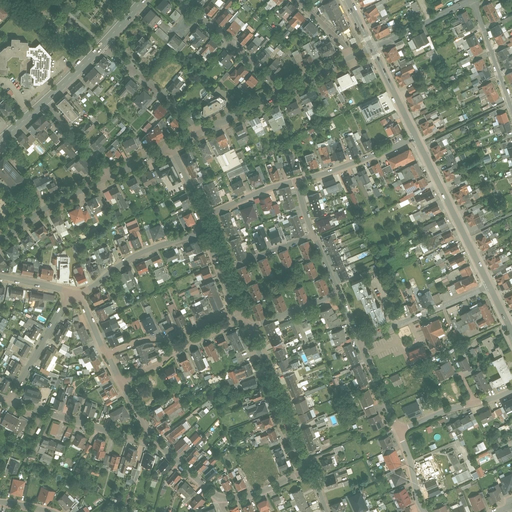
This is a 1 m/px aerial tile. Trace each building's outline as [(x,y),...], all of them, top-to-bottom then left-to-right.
[(172,5),(166,0),(162,0),(157,6),(165,13),(172,5)] [(216,0),(212,0),(204,9),(212,16),(219,8),(218,8),(215,5),(218,1),(216,0)] [(230,0),(228,0),(225,3),(223,5),(227,9),(233,2),(230,0)] [(336,0),(332,0),(324,4),(324,5),(322,6),(325,12),(328,11),(332,20),(343,14),(336,0)] [(289,2),(280,11),(284,15),(287,11),(289,13),(295,8),(289,2)] [(492,2),(483,6),(487,14),(496,9),(494,7),(492,2)] [(0,17),(2,19),(9,13),(0,4),(0,17)] [(376,6),(365,12),(367,17),(375,14),(379,12),(378,9),(376,6)] [(162,19),(151,9),(145,16),(146,16),(144,18),(143,18),(154,28),(162,19)] [(175,9),(169,16),(175,22),(177,19),(174,17),(178,12),(175,9)] [(496,9),(487,14),(491,22),(500,17),(496,9)] [(227,10),(217,21),(223,26),(232,15),(227,10)] [(299,11),(293,17),(293,18),(289,22),(290,24),(294,27),(298,23),(299,24),(305,18),(299,11)] [(467,11),(458,15),(461,20),(462,23),(470,19),(467,11)] [(343,14),(332,20),(335,25),(337,24),(341,31),(344,30),(348,38),(354,35),(343,14)] [(375,14),(367,17),(370,23),(377,19),(376,16),(375,14)] [(462,23),(454,27),(457,35),(464,32),(474,27),(471,19),(470,19),(462,23)] [(235,21),(232,24),(233,24),(228,30),(233,35),(239,29),(241,27),(235,21)] [(242,28),(241,29),(243,32),(247,28),(250,25),(247,22),(242,28)] [(306,26),(304,28),(312,36),(318,30),(310,22),(306,26)] [(380,24),(373,28),(375,33),(383,30),(381,27),(380,24)] [(499,24),(491,29),(495,37),(503,32),(502,29),(499,24)] [(205,33),(198,27),(192,33),(197,38),(192,43),(197,47),(202,41),(207,36),(207,35),(204,33),(205,33)] [(165,33),(159,28),(155,32),(161,38),(165,33)] [(253,34),(247,28),(243,32),(244,32),(238,39),(244,44),(253,34)] [(282,35),(284,38),(290,32),(287,30),(282,35)] [(375,33),(378,38),(385,35),(383,30),(375,33)] [(424,32),(418,35),(422,45),(429,41),(424,32)] [(503,32),(495,37),(499,45),(508,40),(504,32),(503,32)] [(168,42),(167,44),(174,50),(177,48),(183,41),(175,34),(168,42)] [(354,35),(348,38),(351,43),(356,40),(354,35)] [(418,35),(411,39),(416,48),(422,45),(418,35)] [(475,35),(466,39),(469,44),(470,47),(479,43),(475,35)] [(255,40),(248,47),(253,52),(260,44),(263,41),(257,36),(254,39),(255,40)] [(146,41),(142,37),(139,40),(141,42),(135,48),(138,51),(137,52),(139,54),(141,53),(143,55),(144,53),(145,54),(151,47),(150,47),(151,45),(149,43),(151,41),(148,39),(146,41)] [(50,56),(39,44),(35,48),(28,47),(29,45),(27,44),(27,42),(19,41),(19,38),(11,38),(11,45),(7,45),(5,47),(4,46),(0,50),(0,73),(1,74),(8,75),(9,68),(7,68),(7,60),(12,55),(19,56),(19,58),(26,58),(26,55),(32,55),(36,59),(35,65),(32,68),(31,74),(26,74),(22,77),(22,83),(25,87),(31,87),(35,84),(35,83),(40,83),(40,82),(42,82),(44,81),(45,81),(49,77),(50,56)] [(263,41),(260,44),(263,47),(269,40),(266,38),(263,41)] [(203,48),(200,52),(208,59),(217,48),(216,47),(218,45),(211,39),(203,48)] [(326,42),(323,44),(321,40),(316,43),(318,47),(318,48),(323,58),(332,53),(329,47),(326,42)] [(183,41),(177,48),(180,51),(186,44),(183,41)] [(336,51),(331,41),(328,43),(327,42),(326,42),(329,47),(332,53),(336,51)] [(310,43),(310,42),(304,45),(306,49),(307,48),(309,53),(313,60),(320,56),(316,49),(316,48),(313,49),(310,43)] [(470,47),(471,48),(468,50),(471,55),(474,54),(474,55),(483,50),(479,43),(470,47)] [(272,52),(269,56),(273,59),(278,53),(281,50),(277,46),(272,52)] [(395,46),(384,52),(387,57),(397,52),(395,46)] [(507,47),(499,52),(503,59),(511,54),(511,47),(508,49),(507,47)] [(266,48),(258,57),(264,62),(269,56),(272,52),(269,50),(266,48)] [(308,53),(306,50),(301,53),(308,65),(314,62),(313,60),(309,53),(308,53)] [(433,50),(428,52),(433,64),(438,61),(433,50)] [(232,56),(225,51),(219,58),(227,65),(226,66),(229,69),(233,64),(229,59),(232,56)] [(397,52),(387,57),(389,62),(397,59),(398,62),(400,61),(399,58),(401,57),(400,57),(397,52)] [(303,59),(300,53),(299,53),(294,56),(297,62),(303,59)] [(511,54),(503,59),(507,67),(511,64),(511,54)] [(104,57),(101,60),(98,63),(104,68),(106,65),(108,66),(110,63),(104,57)] [(274,60),(269,67),(269,68),(270,69),(272,69),(277,73),(282,68),(278,65),(281,62),(279,60),(277,58),(274,60)] [(483,58),(474,63),(478,70),(487,66),(483,58)] [(407,62),(400,65),(402,69),(412,64),(410,60),(407,62)] [(370,68),(367,63),(363,65),(365,70),(362,72),(363,75),(363,76),(364,75),(368,82),(371,81),(377,78),(372,67),(370,68)] [(402,69),(403,72),(396,76),(399,81),(410,76),(409,73),(414,70),(412,65),(412,64),(402,69)] [(363,65),(353,70),(355,75),(358,74),(360,77),(363,75),(362,72),(365,70),(363,65)] [(242,66),(237,71),(236,70),(231,76),(234,79),(235,78),(238,80),(241,75),(243,77),(247,73),(248,71),(242,66)] [(487,66),(478,70),(480,73),(482,78),(491,74),(487,66)] [(101,74),(94,67),(86,76),(86,77),(84,79),(88,83),(90,81),(93,83),(95,81),(96,82),(100,79),(98,77),(101,74)] [(227,72),(221,79),(224,81),(230,74),(227,72)] [(348,72),(338,77),(339,78),(338,79),(341,85),(342,87),(345,85),(347,89),(354,85),(353,82),(354,81),(351,76),(350,73),(349,74),(348,72)] [(259,80),(252,74),(252,75),(248,79),(246,81),(248,82),(244,87),(245,87),(248,90),(252,86),(253,86),(259,80)] [(410,76),(399,81),(401,86),(414,80),(412,75),(410,76)] [(178,78),(177,77),(174,82),(167,89),(167,90),(170,92),(171,91),(174,94),(183,83),(178,78)] [(138,85),(130,79),(118,94),(121,96),(128,88),(132,92),(138,85)] [(332,80),(325,83),(329,91),(332,90),(333,92),(337,90),(332,80)] [(80,82),(75,86),(80,91),(81,90),(82,91),(85,89),(84,88),(84,87),(80,82)] [(491,82),(482,86),(485,92),(486,94),(495,90),(491,82)] [(325,83),(319,86),(323,97),(325,96),(325,97),(329,95),(327,92),(329,91),(325,83)] [(98,85),(92,91),(96,95),(102,89),(98,85)] [(112,85),(105,93),(108,95),(115,88),(112,85)] [(80,91),(75,86),(70,91),(74,95),(75,96),(75,95),(77,97),(77,96),(79,94),(78,93),(80,91)] [(315,90),(311,91),(307,92),(311,100),(312,99),(315,105),(319,103),(316,99),(315,97),(318,96),(315,90)] [(486,94),(485,95),(487,101),(489,100),(490,102),(499,98),(495,90),(486,94)] [(419,91),(407,97),(411,105),(418,102),(422,100),(423,99),(419,91)] [(144,92),(141,95),(135,100),(139,103),(138,104),(141,108),(142,109),(145,106),(151,98),(144,92)] [(307,92),(301,95),(304,103),(308,110),(314,107),(311,100),(307,92)] [(72,97),(68,93),(64,96),(69,101),(71,100),(73,98),(72,97)] [(217,97),(209,93),(204,97),(203,98),(208,101),(217,97)] [(71,100),(69,101),(64,96),(56,103),(65,112),(63,114),(69,122),(79,113),(80,111),(80,110),(71,100)] [(217,97),(208,101),(208,103),(204,105),(204,109),(202,110),(201,115),(203,116),(208,114),(210,116),(223,109),(223,106),(226,105),(226,100),(220,96),(217,97)] [(379,98),(378,96),(357,106),(361,114),(365,112),(364,110),(370,107),(370,108),(374,106),(376,110),(381,107),(389,104),(385,96),(379,98)] [(13,107),(5,98),(3,99),(6,102),(11,108),(13,107)] [(295,102),(287,106),(289,110),(291,110),(293,114),(301,110),(301,111),(302,110),(297,101),(294,102),(295,102)] [(0,106),(0,107),(6,114),(8,112),(9,112),(12,109),(11,109),(11,108),(6,102),(0,106)] [(418,102),(411,105),(414,111),(421,107),(419,104),(418,102)] [(160,105),(155,111),(157,113),(155,115),(159,119),(166,111),(160,105)] [(145,106),(142,109),(141,108),(138,112),(141,115),(147,108),(145,106)] [(279,106),(271,110),(271,111),(274,117),(269,120),(273,129),(286,123),(282,116),(281,114),(282,114),(279,106)] [(506,112),(497,115),(500,124),(509,121),(506,112)] [(40,116),(33,122),(34,123),(27,129),(31,133),(36,139),(38,137),(42,142),(48,136),(43,131),(41,129),(46,125),(48,127),(47,128),(48,129),(52,125),(42,115),(40,117),(40,116)] [(259,115),(250,119),(256,133),(266,128),(259,115)] [(180,123),(174,118),(173,119),(170,116),(167,119),(170,122),(169,123),(176,129),(180,123)] [(149,132),(141,140),(143,142),(145,145),(153,141),(154,143),(160,140),(159,138),(164,136),(162,130),(167,128),(163,118),(154,127),(149,132)] [(90,120),(79,130),(84,135),(94,125),(90,120)] [(428,121),(420,125),(423,130),(434,124),(433,122),(429,124),(428,121)] [(509,121),(500,124),(502,130),(502,132),(511,129),(509,121)] [(118,125),(122,128),(117,134),(119,136),(127,127),(121,122),(118,125)] [(154,127),(149,123),(145,127),(149,132),(154,127)] [(394,123),(387,126),(388,128),(386,129),(390,136),(401,130),(398,124),(395,125),(394,123)] [(243,124),(235,128),(238,134),(236,136),(241,146),(246,143),(245,140),(249,139),(245,131),(246,131),(243,124)] [(434,124),(423,130),(425,135),(437,129),(434,124)] [(27,137),(22,132),(19,135),(20,136),(17,139),(27,149),(31,145),(28,143),(29,142),(28,142),(26,140),(28,139),(28,138),(27,137)] [(373,145),(367,132),(363,134),(366,141),(363,142),(366,149),(373,145)] [(36,139),(31,133),(27,137),(28,138),(28,139),(32,143),(36,139)] [(58,139),(53,133),(49,137),(54,143),(58,139)] [(230,150),(226,141),(228,140),(225,133),(209,141),(216,156),(219,161),(224,171),(226,171),(241,163),(234,148),(230,150)] [(103,135),(92,144),(96,149),(108,140),(107,139),(106,139),(103,135)] [(354,141),(352,135),(348,136),(352,146),(349,147),(349,148),(352,154),(351,154),(352,155),(359,153),(354,141)] [(133,138),(127,140),(123,142),(127,151),(137,146),(137,145),(134,139),(133,137),(133,138)] [(66,140),(60,145),(60,146),(55,150),(57,153),(62,148),(65,151),(72,146),(66,140)] [(442,140),(438,143),(439,145),(432,148),(434,153),(442,150),(446,148),(442,141),(442,140)] [(211,153),(206,143),(199,146),(203,154),(204,156),(205,156),(205,157),(206,159),(210,157),(210,156),(211,156),(210,154),(211,153)] [(341,143),(330,146),(332,151),(333,155),(335,161),(345,157),(343,150),(341,143)] [(323,147),(319,148),(322,156),(325,163),(327,162),(328,163),(331,162),(331,161),(330,156),(329,152),(332,151),(330,146),(329,145),(323,147)] [(113,146),(106,154),(109,157),(111,155),(113,158),(116,155),(118,157),(121,154),(113,146)] [(450,150),(447,151),(448,153),(444,155),(447,161),(454,157),(450,149),(450,150)] [(76,155),(72,150),(68,154),(72,158),(76,155)] [(409,150),(399,155),(402,162),(403,164),(414,158),(415,156),(414,155),(413,155),(411,151),(411,150),(409,150)] [(442,150),(434,153),(437,159),(444,155),(448,153),(447,151),(447,150),(443,152),(442,150)] [(189,151),(181,155),(192,178),(197,176),(193,169),(199,166),(196,161),(194,162),(189,151)] [(314,152),(306,155),(308,161),(309,161),(311,167),(318,165),(314,152)] [(399,155),(390,159),(393,167),(402,162),(399,155)] [(24,178),(3,157),(0,160),(0,174),(13,189),(24,178)] [(81,157),(76,162),(73,159),(67,163),(70,167),(73,165),(78,171),(81,169),(85,165),(87,164),(81,157)] [(447,161),(446,162),(448,168),(443,171),(445,176),(457,170),(456,168),(457,168),(455,164),(457,163),(454,157),(447,161)] [(163,164),(167,173),(173,184),(180,180),(170,160),(163,164)] [(241,163),(226,171),(229,178),(244,172),(242,166),(241,163)] [(295,164),(292,165),(294,173),(301,171),(299,163),(295,164)] [(379,163),(372,166),(372,167),(375,173),(378,172),(381,176),(385,174),(382,169),(379,163)] [(418,163),(401,171),(405,178),(407,182),(423,174),(418,163)] [(167,173),(163,164),(155,168),(157,170),(160,176),(161,176),(167,173)] [(277,170),(273,171),(271,164),(267,165),(272,180),(273,180),(275,180),(276,179),(280,177),(277,170)] [(85,165),(81,169),(85,173),(89,170),(85,165)] [(289,166),(284,167),(286,175),(294,173),(292,165),(289,166)] [(390,165),(384,168),(387,173),(387,174),(394,171),(390,165)] [(372,185),(365,169),(359,172),(364,184),(367,183),(368,186),(372,185)] [(160,176),(157,170),(154,171),(156,176),(155,177),(158,183),(162,181),(160,176)] [(457,170),(445,176),(448,181),(454,179),(456,178),(456,177),(454,174),(458,172),(457,170)] [(147,172),(141,175),(143,178),(142,178),(145,184),(151,182),(152,184),(156,182),(151,171),(147,173),(147,172)] [(48,172),(43,174),(45,178),(42,179),(34,182),(34,183),(37,189),(37,190),(47,185),(50,191),(58,187),(54,180),(52,181),(48,172)] [(259,173),(249,177),(252,183),(253,183),(255,186),(256,186),(258,185),(259,184),(263,183),(262,180),(259,174),(259,173)] [(203,174),(197,177),(200,183),(206,180),(203,174)] [(407,182),(404,183),(408,192),(416,188),(416,187),(420,185),(421,187),(428,183),(425,177),(424,177),(423,174),(407,182)] [(350,175),(342,178),(348,190),(352,189),(350,184),(353,183),(351,178),(350,175)] [(459,175),(456,177),(456,178),(454,179),(457,185),(458,184),(464,181),(461,175),(459,175)] [(168,184),(165,178),(163,179),(161,176),(160,176),(162,181),(167,190),(171,188),(169,184),(168,184)] [(135,178),(127,181),(131,189),(133,188),(135,192),(140,190),(139,187),(139,186),(138,185),(139,185),(135,178)] [(405,178),(392,184),(394,188),(400,185),(404,183),(407,182),(405,178)] [(335,179),(325,182),(327,187),(329,192),(332,191),(332,192),(336,191),(335,190),(338,189),(339,188),(337,184),(335,179)] [(242,180),(232,184),(236,193),(246,188),(242,180)] [(212,183),(204,186),(208,195),(216,192),(213,187),(212,183)] [(465,185),(460,187),(461,190),(454,193),(457,199),(469,192),(465,185)] [(115,197),(121,194),(117,186),(109,190),(113,198),(115,197)] [(290,187),(281,189),(282,194),(284,199),(292,197),(290,187)] [(469,192),(457,199),(459,204),(464,202),(465,204),(471,201),(470,198),(474,195),(476,199),(479,197),(477,192),(475,189),(469,192)] [(431,190),(416,198),(418,201),(426,197),(428,200),(435,197),(431,190)] [(216,192),(208,195),(212,205),(220,202),(218,198),(216,192)] [(189,200),(186,193),(172,200),(174,203),(181,200),(183,204),(187,201),(189,200)] [(359,207),(353,193),(350,194),(356,208),(359,207)] [(121,194),(115,197),(121,209),(127,206),(124,201),(121,194)] [(317,194),(308,196),(312,206),(320,204),(318,198),(317,194)] [(99,196),(95,198),(94,197),(91,199),(91,200),(88,202),(90,207),(93,214),(105,208),(103,203),(102,204),(99,196)] [(270,197),(261,199),(262,203),(261,204),(263,210),(270,208),(273,207),(272,205),(270,197)] [(292,197),(284,199),(285,205),(287,209),(295,207),(292,197)] [(400,207),(408,203),(406,199),(398,203),(400,207)] [(183,204),(181,204),(184,210),(190,207),(187,201),(183,204)] [(259,211),(256,203),(250,205),(250,207),(253,205),(256,213),(259,211)] [(278,204),(272,205),(273,207),(270,208),(272,215),(280,212),(278,204)] [(320,204),(312,206),(315,216),(323,214),(322,209),(320,204)] [(438,204),(426,211),(428,214),(433,211),(435,214),(442,211),(438,204)] [(80,207),(79,207),(79,206),(78,206),(78,205),(77,206),(76,206),(76,207),(77,208),(69,212),(74,222),(81,219),(84,218),(85,217),(83,212),(80,207)] [(250,207),(247,207),(244,208),(244,209),(242,210),(246,222),(250,220),(251,221),(254,220),(255,219),(258,218),(256,213),(253,205),(250,207)] [(91,218),(87,210),(83,212),(85,217),(84,218),(85,221),(91,218)] [(344,210),(335,213),(337,217),(332,218),(333,221),(346,217),(344,210)] [(473,212),(465,216),(468,221),(479,216),(484,214),(482,210),(477,212),(478,214),(476,215),(476,214),(474,215),(473,212)] [(410,221),(420,218),(419,214),(420,213),(419,211),(408,215),(410,221)] [(192,212),(185,216),(184,213),(179,215),(181,218),(180,218),(185,227),(196,222),(197,221),(192,213),(192,212)] [(228,213),(221,216),(225,226),(233,223),(230,217),(228,213)] [(66,229),(59,215),(56,217),(52,219),(59,233),(66,229)] [(292,217),(290,218),(293,227),(301,224),(298,215),(292,217)] [(449,225),(445,217),(428,225),(429,229),(436,225),(437,227),(440,226),(441,229),(449,225)] [(290,223),(284,225),(286,230),(293,227),(290,218),(288,218),(290,223)] [(331,218),(324,220),(323,220),(317,223),(320,232),(335,225),(333,221),(332,218),(331,218)] [(475,218),(468,221),(471,226),(478,223),(477,220),(475,218)] [(134,220),(126,223),(130,232),(132,231),(135,230),(136,231),(140,230),(137,222),(135,223),(134,220)] [(233,223),(225,226),(228,235),(235,233),(236,232),(235,228),(233,223)] [(301,224),(293,227),(295,231),(293,232),(295,238),(305,234),(301,224)] [(43,225),(35,230),(39,236),(40,238),(46,234),(45,232),(47,231),(43,225)] [(160,225),(151,228),(154,237),(154,238),(158,237),(160,236),(164,234),(160,225)] [(264,227),(257,229),(260,235),(262,234),(263,236),(267,235),(264,227)] [(123,228),(119,229),(122,236),(116,239),(119,246),(117,247),(118,250),(121,249),(122,253),(129,250),(129,249),(126,241),(123,236),(126,235),(123,228)] [(151,228),(145,230),(149,239),(154,237),(151,228)] [(450,228),(434,236),(434,238),(428,241),(430,246),(437,243),(436,242),(441,240),(442,243),(449,239),(449,240),(454,237),(455,236),(454,235),(453,234),(450,228)] [(136,231),(135,230),(132,231),(135,238),(131,240),(131,242),(133,247),(141,244),(136,231)] [(278,230),(270,233),(273,242),(282,239),(281,236),(278,230)] [(28,234),(25,236),(25,237),(21,240),(23,242),(26,246),(29,244),(33,241),(28,235),(28,234)] [(56,239),(54,234),(49,236),(52,242),(49,243),(51,246),(58,243),(56,239)] [(260,235),(254,237),(258,248),(266,245),(263,236),(262,234),(260,235)] [(332,234),(324,237),(326,243),(334,240),(333,239),(332,234)] [(485,236),(477,240),(480,245),(487,241),(486,239),(485,236)] [(237,238),(231,241),(235,251),(242,248),(240,242),(238,238),(237,238)] [(334,240),(326,243),(327,246),(328,248),(328,249),(336,245),(334,241),(334,240)] [(199,241),(191,244),(191,245),(186,247),(187,250),(187,251),(189,254),(202,249),(199,241)] [(480,245),(482,251),(490,247),(487,241),(480,245)] [(308,242),(300,245),(306,259),(314,255),(308,242)] [(458,244),(444,250),(446,254),(452,251),(453,254),(461,250),(459,247),(459,246),(459,244),(458,244)] [(12,245),(9,247),(10,248),(7,250),(9,253),(8,254),(9,256),(10,256),(13,259),(16,257),(15,256),(19,253),(16,250),(13,246),(12,246),(12,245)] [(336,245),(328,249),(331,254),(338,250),(338,249),(336,245)] [(113,259),(108,246),(103,247),(105,250),(100,252),(102,257),(104,262),(108,260),(108,261),(113,259)] [(429,250),(428,249),(423,252),(426,257),(432,254),(437,251),(435,247),(429,250)] [(242,248),(235,251),(238,260),(246,257),(245,253),(242,248)] [(174,249),(164,254),(168,261),(177,257),(176,254),(174,249)] [(102,257),(100,257),(97,250),(94,251),(97,258),(100,265),(105,262),(104,262),(102,257)] [(293,264),(287,250),(280,253),(285,267),(293,264)] [(338,250),(331,254),(333,259),(341,256),(339,252),(338,250)] [(204,254),(194,258),(197,265),(200,264),(206,261),(204,254)] [(6,262),(1,255),(0,255),(0,270),(9,271),(10,265),(6,265),(5,263),(5,262),(6,262)] [(159,255),(152,258),(154,263),(157,262),(159,267),(163,265),(162,262),(159,255)] [(463,255),(449,262),(451,266),(457,263),(459,265),(466,262),(464,258),(465,258),(464,256),(463,255)] [(60,279),(67,279),(68,279),(68,274),(68,273),(68,269),(68,268),(68,264),(68,263),(68,257),(66,257),(65,256),(65,257),(57,257),(57,266),(60,266),(60,279)] [(346,256),(343,258),(344,259),(342,260),(341,256),(333,259),(335,265),(347,259),(346,256)] [(494,256),(487,259),(489,264),(497,261),(496,259),(494,256)] [(259,261),(264,275),(272,272),(266,258),(259,261)] [(349,262),(347,259),(335,265),(337,270),(345,266),(344,262),(345,262),(346,263),(349,262)] [(92,265),(90,260),(86,262),(91,275),(100,271),(97,266),(95,261),(92,262),(93,264),(92,265)] [(144,261),(136,265),(139,273),(143,271),(147,280),(152,278),(151,278),(150,273),(146,266),(144,261)] [(312,261),(304,265),(310,278),(318,275),(312,261)] [(497,261),(489,264),(492,269),(499,266),(498,263),(497,261)] [(32,264),(24,263),(23,264),(21,272),(22,273),(32,275),(33,270),(38,270),(38,269),(39,265),(32,264)] [(163,266),(154,270),(155,274),(158,280),(162,278),(164,281),(169,278),(167,273),(166,273),(163,266)] [(251,280),(246,266),(238,269),(244,284),(251,280)] [(345,266),(337,270),(338,271),(337,271),(338,273),(339,272),(340,275),(348,272),(347,271),(345,266)] [(469,266),(460,270),(464,278),(473,274),(469,266)] [(82,267),(77,269),(79,275),(76,276),(79,284),(87,280),(82,267)] [(209,267),(205,269),(204,267),(202,268),(203,270),(195,273),(197,276),(201,274),(203,278),(212,275),(209,267)] [(42,268),(41,270),(40,276),(52,278),(53,270),(42,268)] [(130,270),(123,273),(124,273),(118,276),(122,284),(125,282),(128,288),(134,286),(134,284),(137,283),(130,270)] [(348,272),(340,275),(342,281),(350,277),(348,273),(348,272)] [(464,278),(462,280),(466,289),(478,283),(473,274),(464,278)] [(504,275),(496,279),(499,284),(510,278),(509,276),(506,278),(504,275)] [(511,277),(510,278),(499,284),(502,289),(505,287),(506,289),(511,286),(511,285),(511,284),(509,279),(511,277)] [(329,292),(324,278),(316,281),(322,295),(329,292)] [(363,278),(352,283),(359,297),(361,296),(369,293),(363,278)] [(466,289),(462,280),(454,283),(457,290),(459,293),(466,289)] [(214,281),(202,286),(206,297),(210,296),(218,292),(214,281)] [(262,297),(257,283),(249,286),(255,300),(262,297)] [(197,286),(186,291),(189,297),(199,292),(197,286)] [(303,286),(295,289),(300,303),(308,300),(303,286)] [(47,294),(37,292),(36,300),(34,307),(42,308),(43,303),(41,303),(42,298),(46,298),(47,294)] [(99,292),(94,294),(95,296),(92,298),(92,299),(92,300),(93,301),(93,302),(94,302),(95,305),(105,301),(104,297),(102,298),(99,292)] [(218,292),(210,296),(215,309),(224,305),(218,292)] [(369,293),(361,296),(367,311),(370,309),(378,306),(372,292),(369,293)] [(438,293),(432,296),(436,303),(441,301),(438,293)] [(281,295),(274,298),(279,312),(287,309),(281,295)] [(426,298),(422,299),(425,306),(432,304),(429,296),(426,298)] [(414,301),(412,297),(409,298),(411,303),(408,305),(410,310),(411,312),(418,309),(414,301)] [(479,306),(478,306),(479,307),(481,312),(483,315),(491,311),(490,311),(491,310),(490,308),(489,308),(486,302),(479,306)] [(174,303),(167,306),(170,312),(176,309),(174,303)] [(202,304),(192,309),(194,313),(195,313),(197,317),(206,313),(203,307),(202,304)] [(266,317),(260,304),(253,307),(258,320),(266,317)] [(378,306),(370,309),(376,324),(387,319),(380,305),(378,306)] [(408,305),(401,307),(404,313),(410,310),(408,305)] [(456,305),(447,309),(449,314),(458,309),(456,305)] [(110,306),(97,311),(100,319),(108,316),(106,313),(112,310),(110,306)] [(332,307),(321,311),(324,317),(325,316),(334,312),(332,307)] [(479,307),(472,310),(475,315),(481,312),(479,307)] [(471,310),(464,313),(467,319),(468,322),(473,320),(476,318),(475,316),(475,315),(472,310),(471,310)] [(182,314),(179,315),(177,311),(174,313),(176,317),(175,317),(179,325),(183,324),(184,324),(186,323),(185,322),(186,322),(182,314)] [(491,311),(483,315),(484,318),(478,322),(480,327),(484,325),(485,326),(488,324),(487,324),(495,320),(492,314),(493,313),(492,312),(491,312),(491,311)] [(174,328),(167,312),(164,313),(168,322),(165,324),(167,329),(168,331),(174,328)] [(334,312),(325,316),(327,322),(328,322),(337,318),(335,312),(334,312)] [(9,321),(3,317),(0,322),(0,329),(3,331),(9,321)] [(151,317),(142,320),(143,321),(143,320),(148,331),(156,327),(155,325),(155,324),(153,319),(152,319),(151,317)] [(337,318),(328,322),(330,327),(334,325),(340,323),(340,322),(338,317),(337,318)] [(115,318),(102,324),(105,331),(117,326),(118,324),(115,318)] [(432,321),(422,325),(429,343),(439,338),(438,336),(444,333),(445,333),(439,319),(432,322),(432,321)] [(279,320),(265,326),(268,335),(276,332),(275,328),(276,328),(276,326),(276,325),(280,323),(279,320)] [(290,320),(280,324),(282,329),(292,326),(290,320)] [(468,322),(468,323),(470,327),(471,329),(476,327),(474,322),(473,320),(468,322)] [(457,322),(457,323),(454,325),(455,329),(461,326),(465,324),(463,321),(460,323),(459,321),(457,322)] [(66,322),(64,327),(61,325),(58,331),(65,335),(70,324),(66,322)] [(84,325),(80,326),(79,322),(74,323),(79,334),(86,331),(84,325)] [(465,324),(461,326),(463,331),(468,329),(468,328),(470,327),(468,323),(465,324)] [(40,329),(32,324),(31,327),(32,327),(31,330),(38,334),(40,329)] [(336,331),(333,332),(335,338),(344,334),(345,334),(343,328),(336,331)] [(38,334),(31,330),(29,333),(28,332),(26,335),(35,339),(38,334)] [(65,335),(58,331),(55,336),(58,338),(55,342),(59,344),(65,335)] [(86,331),(79,334),(83,345),(87,343),(85,338),(89,337),(86,331)] [(244,347),(236,331),(227,336),(229,340),(231,339),(232,341),(233,341),(235,347),(236,347),(236,349),(237,350),(240,349),(244,347)] [(121,332),(108,337),(111,346),(119,342),(117,339),(123,336),(121,332)] [(276,332),(268,335),(272,345),(282,341),(281,337),(279,338),(276,332)] [(335,338),(333,339),(335,344),(340,342),(346,340),(347,340),(344,334),(335,338)] [(491,336),(482,340),(484,344),(487,343),(492,340),(491,337),(491,336)] [(224,337),(217,340),(219,345),(222,344),(224,348),(228,346),(224,337)] [(429,343),(429,345),(428,345),(430,350),(431,349),(432,351),(443,346),(443,345),(443,344),(441,340),(440,338),(439,338),(429,343)] [(31,346),(17,339),(14,344),(28,352),(31,346)] [(500,348),(499,346),(495,348),(492,340),(487,343),(491,351),(492,351),(496,358),(502,355),(504,354),(501,348),(500,348)] [(14,344),(13,343),(10,349),(25,357),(28,352),(14,344)] [(66,345),(62,343),(61,345),(62,346),(60,348),(67,352),(68,349),(66,348),(67,346),(66,345)] [(147,343),(136,347),(139,355),(147,351),(145,345),(147,344),(147,343)] [(153,346),(152,343),(147,343),(147,344),(145,345),(147,351),(148,352),(154,350),(153,347),(153,346)] [(161,343),(157,343),(158,347),(155,348),(154,346),(153,346),(153,347),(154,350),(156,349),(156,351),(163,348),(161,343)] [(212,343),(205,346),(209,356),(212,355),(216,353),(215,349),(212,344),(212,343)] [(352,344),(343,347),(347,356),(357,352),(356,349),(354,350),(352,344)] [(320,355),(316,345),(310,348),(314,357),(315,358),(320,355)] [(423,345),(408,352),(411,359),(409,360),(411,366),(425,360),(433,356),(431,351),(427,353),(423,345)] [(468,350),(471,357),(481,352),(478,346),(468,350)] [(51,349),(49,348),(48,350),(47,349),(44,355),(51,359),(57,349),(53,347),(51,349)] [(310,347),(304,349),(309,359),(314,357),(310,348),(310,347)] [(94,351),(91,353),(89,348),(85,351),(88,357),(90,361),(97,357),(94,351)] [(163,348),(156,351),(156,349),(154,350),(157,357),(157,358),(166,352),(163,348)] [(281,349),(275,351),(279,361),(287,358),(284,352),(286,352),(285,348),(284,348),(281,349)] [(199,349),(192,352),(194,356),(192,357),(194,359),(195,359),(195,360),(201,357),(202,356),(199,349)] [(240,349),(237,350),(236,349),(234,350),(240,364),(245,362),(240,349)] [(154,350),(148,352),(150,357),(151,357),(152,358),(157,357),(154,350)] [(147,351),(139,355),(141,362),(152,358),(151,357),(150,357),(148,352),(147,351)] [(124,352),(117,355),(120,364),(130,360),(128,354),(125,355),(124,352)] [(357,352),(347,356),(351,365),(359,361),(357,355),(358,354),(357,352)] [(187,354),(179,358),(185,371),(183,372),(185,377),(186,377),(195,373),(187,354)] [(51,359),(44,355),(41,361),(44,362),(42,367),(46,369),(51,359)] [(511,376),(511,374),(502,355),(496,358),(493,359),(502,376),(504,380),(505,380),(511,376)] [(97,357),(90,361),(96,371),(100,369),(97,364),(100,363),(97,357)] [(201,357),(195,360),(199,369),(206,367),(202,359),(201,357)] [(210,367),(206,357),(202,359),(206,367),(209,365),(210,367)] [(287,358),(279,361),(283,371),(289,369),(292,367),(291,363),(289,364),(287,358)] [(465,358),(459,361),(459,362),(459,361),(461,365),(463,370),(464,370),(463,369),(466,368),(467,369),(467,368),(470,367),(465,358)] [(21,364),(12,359),(11,362),(12,363),(11,365),(18,369),(21,364)] [(443,367),(436,370),(441,379),(448,376),(447,374),(453,371),(449,362),(442,365),(443,367)] [(234,371),(230,372),(231,378),(230,378),(231,382),(233,382),(234,384),(239,382),(240,381),(238,378),(237,378),(236,375),(238,374),(238,375),(239,374),(241,377),(253,373),(250,363),(242,366),(243,368),(234,371)] [(11,365),(9,364),(7,367),(8,368),(6,370),(10,372),(10,371),(15,374),(18,369),(11,365)] [(418,365),(406,370),(407,374),(418,370),(417,369),(419,368),(418,365)] [(174,366),(165,370),(169,378),(174,376),(178,374),(174,366)] [(361,366),(353,370),(356,378),(366,373),(365,371),(364,372),(361,366)] [(481,371),(474,375),(476,379),(477,379),(478,382),(477,383),(478,383),(485,379),(481,371)] [(48,379),(35,372),(33,376),(34,377),(31,383),(44,386),(47,381),(48,379)] [(104,372),(103,372),(101,373),(102,374),(98,375),(102,382),(107,380),(109,379),(105,372),(104,372)] [(291,374),(285,377),(289,386),(297,383),(295,378),(296,377),(295,373),(291,374)] [(366,373),(356,378),(360,387),(369,383),(366,377),(368,376),(366,373)] [(388,377),(392,387),(402,383),(398,373),(388,377)] [(502,376),(490,382),(490,383),(493,388),(505,382),(505,380),(504,380),(502,376)] [(11,382),(3,377),(1,379),(3,380),(1,383),(8,387),(11,382)] [(58,378),(51,377),(51,379),(50,380),(51,380),(50,380),(48,379),(47,381),(52,384),(55,385),(58,378)] [(255,378),(242,383),(244,387),(249,385),(250,389),(258,386),(255,378)] [(485,379),(478,383),(479,383),(480,386),(479,387),(482,391),(489,388),(487,385),(485,379)] [(1,383),(0,381),(0,388),(5,392),(8,387),(1,383)] [(415,385),(412,387),(411,386),(411,387),(411,388),(412,388),(416,393),(419,399),(428,393),(421,381),(415,385)] [(297,383),(289,386),(293,396),(298,394),(302,392),(301,388),(299,389),(297,383)] [(307,395),(326,387),(325,384),(305,392),(307,395)] [(117,393),(112,385),(104,389),(108,395),(109,397),(117,393)] [(40,392),(26,388),(23,398),(37,402),(40,392)] [(57,399),(56,398),(53,406),(58,408),(57,409),(59,410),(60,408),(61,409),(63,401),(62,400),(64,392),(60,390),(57,399)] [(369,390),(359,394),(363,403),(366,402),(366,404),(368,405),(373,402),(369,390)] [(260,391),(252,394),(254,399),(255,401),(262,398),(260,391)] [(79,401),(69,398),(67,406),(69,406),(68,409),(76,411),(79,401)] [(301,400),(295,402),(299,412),(307,409),(305,404),(306,403),(305,398),(301,400)] [(511,407),(508,400),(502,403),(504,406),(506,411),(511,408),(511,407)] [(92,403),(86,401),(84,407),(85,407),(84,409),(84,408),(82,413),(86,414),(86,415),(88,416),(88,415),(93,417),(93,416),(92,416),(93,412),(94,412),(95,409),(91,407),(92,403)] [(165,413),(167,416),(181,406),(177,401),(163,410),(164,413),(165,413)] [(124,405),(115,410),(119,417),(121,421),(130,416),(124,405)] [(248,410),(247,410),(248,413),(253,411),(255,416),(267,411),(265,405),(258,407),(257,406),(256,407),(248,410)] [(163,410),(160,406),(154,410),(160,421),(167,416),(165,413),(164,413),(163,410)] [(374,406),(365,410),(367,416),(376,412),(374,406)] [(307,409),(299,412),(303,423),(309,420),(312,419),(313,419),(311,415),(309,415),(307,409)] [(494,417),(490,409),(479,414),(483,423),(494,417)] [(115,410),(109,414),(113,421),(119,417),(115,410)] [(154,410),(148,413),(153,423),(152,424),(153,426),(160,421),(154,410)] [(19,419),(7,413),(2,423),(13,430),(12,431),(18,435),(19,436),(22,431),(28,420),(21,416),(19,419)] [(379,414),(371,418),(375,429),(383,425),(379,414)] [(469,415),(451,423),(454,428),(459,426),(461,430),(474,424),(472,420),(471,418),(471,417),(470,417),(469,415)] [(270,417),(262,420),(264,424),(265,427),(271,425),(273,425),(270,417)] [(312,426),(309,427),(313,437),(316,436),(315,433),(319,431),(327,427),(324,418),(318,421),(316,422),(317,426),(312,428),(312,426)] [(169,427),(165,421),(156,426),(160,433),(169,427)] [(50,434),(56,435),(59,424),(53,422),(50,434)] [(175,430),(170,433),(166,436),(171,442),(172,441),(175,439),(176,437),(186,430),(182,424),(178,427),(175,429),(175,430)] [(459,426),(454,428),(455,431),(457,435),(460,433),(462,432),(461,430),(459,426)] [(66,432),(66,431),(62,441),(67,443),(71,433),(73,429),(68,427),(66,432)] [(309,427),(302,430),(306,440),(313,437),(309,427)] [(275,430),(268,432),(269,435),(271,440),(277,438),(275,430)] [(197,433),(191,439),(196,444),(202,438),(197,433)] [(76,436),(73,443),(84,449),(86,446),(83,444),(86,438),(78,434),(76,436)] [(313,437),(306,440),(309,450),(320,446),(316,436),(313,437)] [(393,444),(389,436),(380,440),(384,448),(390,445),(393,444)] [(44,439),(39,437),(33,449),(38,452),(41,446),(46,448),(46,447),(48,440),(44,439)] [(105,441),(97,439),(96,442),(94,441),(93,448),(98,449),(96,455),(102,457),(103,451),(103,450),(105,441)] [(183,439),(175,446),(180,452),(184,449),(186,447),(188,445),(183,439)] [(65,445),(48,440),(46,447),(57,450),(63,452),(65,445)] [(471,446),(474,453),(485,449),(483,442),(471,446)] [(343,445),(334,448),(336,454),(345,451),(343,445)] [(502,450),(496,453),(500,462),(511,456),(511,453),(509,447),(502,450)] [(137,450),(129,448),(126,457),(124,464),(126,464),(134,467),(136,461),(134,460),(137,450)] [(196,448),(191,454),(190,453),(188,455),(189,456),(187,459),(192,463),(196,459),(201,454),(198,451),(199,450),(196,448)] [(461,463),(454,449),(447,452),(456,470),(458,474),(468,469),(465,461),(461,463)] [(394,451),(384,456),(386,458),(385,460),(387,461),(387,462),(398,457),(396,454),(394,453),(394,451)] [(475,456),(480,465),(490,460),(486,451),(475,456)] [(44,452),(43,454),(42,454),(39,460),(42,462),(43,460),(49,463),(52,457),(44,452)] [(283,452),(276,455),(276,456),(278,462),(286,459),(283,452)] [(33,464),(36,456),(30,454),(28,458),(25,457),(24,461),(33,464)] [(62,456),(55,454),(50,464),(56,467),(62,456)] [(120,456),(113,454),(111,461),(118,463),(119,463),(120,456)] [(154,457),(144,454),(141,465),(151,467),(152,461),(153,461),(154,457)] [(331,455),(325,457),(324,457),(325,459),(322,460),(325,468),(330,466),(334,465),(335,465),(332,457),(334,456),(334,455),(335,454),(334,454),(331,455),(330,455),(331,455)] [(202,461),(195,467),(200,472),(207,466),(204,463),(208,460),(205,457),(202,461)] [(398,457),(387,462),(387,464),(389,465),(390,468),(393,467),(399,464),(399,462),(399,460),(398,457)] [(286,459),(278,462),(282,470),(289,468),(286,459)] [(171,466),(164,460),(159,467),(159,468),(162,470),(161,470),(163,473),(164,472),(164,473),(171,466)] [(12,461),(11,464),(9,470),(16,473),(19,463),(12,461)] [(276,473),(271,461),(267,462),(269,467),(265,468),(268,475),(268,476),(276,473)] [(124,464),(121,463),(118,470),(124,472),(126,464),(124,464)] [(478,477),(483,475),(478,466),(473,468),(478,477)] [(259,477),(255,467),(251,469),(257,484),(264,481),(262,476),(259,477)] [(213,469),(205,476),(209,481),(217,473),(213,469)] [(391,471),(386,473),(388,478),(391,476),(391,475),(396,473),(395,469),(391,471)] [(458,474),(456,475),(459,482),(468,477),(469,479),(471,478),(471,476),(472,476),(468,469),(458,474)] [(242,478),(239,470),(235,472),(239,480),(235,481),(239,489),(247,486),(243,478),(242,478)] [(396,473),(391,475),(391,476),(394,482),(396,482),(397,485),(407,480),(402,470),(396,473)] [(176,471),(170,477),(174,481),(176,482),(182,476),(179,473),(179,472),(177,471),(176,471)] [(511,487),(511,472),(500,478),(505,491),(511,487)] [(226,473),(218,477),(219,479),(221,483),(222,483),(222,484),(223,483),(222,482),(229,479),(226,473)] [(336,476),(326,480),(329,488),(338,485),(336,476)] [(20,481),(14,479),(11,493),(22,495),(22,493),(24,484),(20,483),(20,481)] [(229,479),(222,482),(223,483),(226,490),(233,487),(229,479)] [(194,490),(185,482),(184,483),(181,487),(178,489),(186,496),(187,497),(192,492),(194,490)] [(50,490),(42,487),(38,498),(47,501),(48,498),(50,490)] [(300,489),(293,492),(295,498),(303,494),(300,489)] [(399,491),(395,493),(398,500),(408,495),(405,489),(399,491)] [(497,489),(490,492),(492,495),(488,497),(491,504),(495,502),(494,501),(501,498),(498,493),(497,489)] [(58,493),(50,490),(48,498),(52,500),(58,493)] [(186,496),(182,501),(185,503),(186,503),(194,494),(195,494),(192,492),(187,497),(186,496)] [(358,511),(368,508),(361,492),(349,497),(353,506),(356,511),(358,511)] [(72,502),(64,494),(58,500),(66,509),(69,506),(73,502),(72,502)] [(194,494),(186,503),(189,505),(190,503),(196,497),(194,494)] [(196,497),(190,503),(195,507),(197,505),(198,506),(200,504),(201,505),(205,500),(199,494),(196,497)] [(303,494),(295,498),(298,504),(306,500),(303,494)] [(479,494),(471,497),(474,505),(473,505),(475,511),(485,507),(482,501),(481,498),(479,494)] [(408,495),(398,500),(400,506),(405,504),(411,502),(408,495)] [(347,500),(343,502),(343,503),(341,504),(343,510),(353,506),(349,497),(347,498),(347,500)] [(266,499),(257,503),(261,511),(263,510),(264,511),(269,511),(267,508),(270,507),(266,499)] [(75,500),(72,502),(73,502),(69,506),(73,509),(76,505),(78,503),(75,500)] [(306,500),(298,504),(301,509),(302,508),(306,506),(308,506),(306,500)] [(340,502),(332,505),(334,511),(337,511),(343,510),(341,504),(340,502)]
